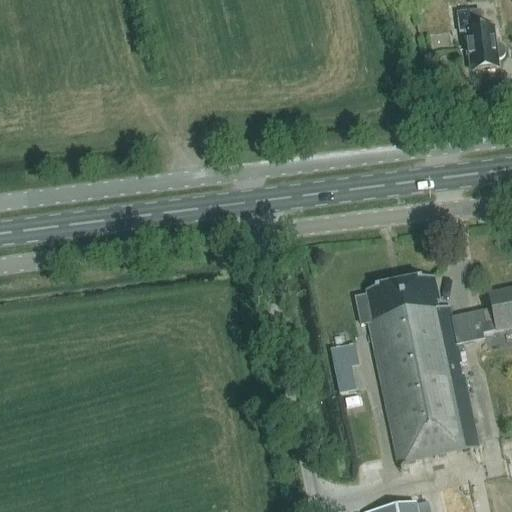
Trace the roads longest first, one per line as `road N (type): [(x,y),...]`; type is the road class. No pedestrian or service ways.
road 1 (primary): [(0,238),(511,172)]
road 2 (unclassified): [(0,200),(511,140)]
road 3 (unclassified): [(314,511),(257,235)]
road 4 (unclassified): [(0,267),(257,235)]
road 5 (unclassified): [(257,235),(511,202)]
